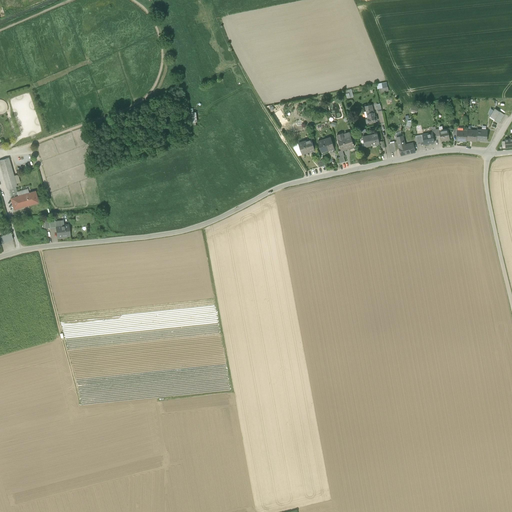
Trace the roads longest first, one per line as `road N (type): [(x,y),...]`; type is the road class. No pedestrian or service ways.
road 1 (residential): [(489,154),(433,152),(289,184),(194,228),(0,257)]
road 2 (track): [(206,223),(233,395)]
road 3 (unclassified): [(511,305),(486,191),(489,154)]
road 4 (track): [(241,73),(308,180)]
